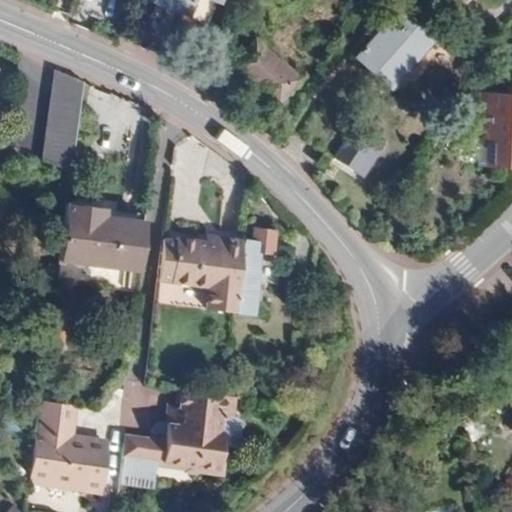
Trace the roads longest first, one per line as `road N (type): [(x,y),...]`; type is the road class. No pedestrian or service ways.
road 1 (tertiary): [(0,21),(143,83),(225,134),(318,215),(360,271),(379,324)]
road 2 (unknown): [(175,103),(135,384)]
road 3 (tertiary): [(379,324),(371,398),(356,434),(281,511)]
road 4 (residential): [(379,324),(419,307),(511,227)]
